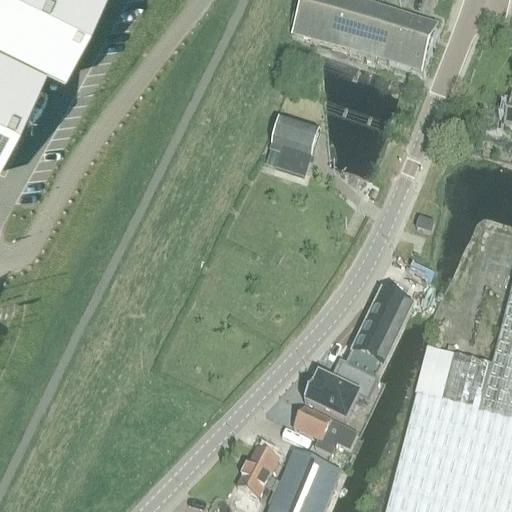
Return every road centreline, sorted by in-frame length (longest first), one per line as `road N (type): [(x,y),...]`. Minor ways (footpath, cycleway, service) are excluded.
road 1 (tertiary): [(148,511),(324,325),(392,209)]
road 2 (unclassified): [(13,261),(203,0)]
road 3 (tertiary): [(471,6),(392,209)]
